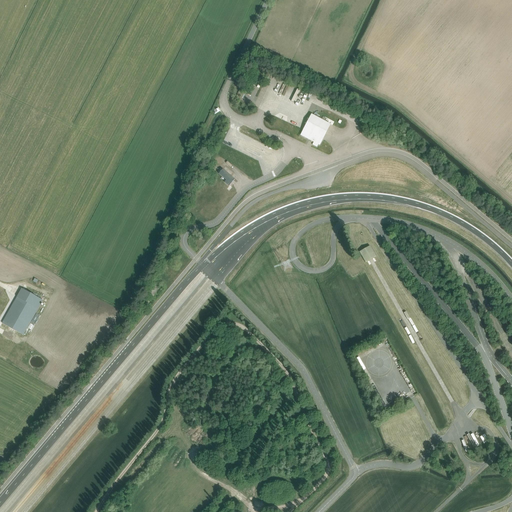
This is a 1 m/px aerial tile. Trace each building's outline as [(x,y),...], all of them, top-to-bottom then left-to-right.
[(325,121),(316,117),(311,114),(303,130),(305,130),(302,136),(305,137),(310,140),(314,142),(313,143),(312,145),(317,147),(318,144),(321,139),(323,140),(331,124),(325,121)] [(224,182),(229,186),(235,180),(223,169),(222,170),(221,169),(218,172),(219,173),(219,174),(226,180),(224,182)] [(376,256),(370,246),(359,252),(365,262),(376,256)] [(43,377),(78,303),(79,303),(82,297),(57,286),(20,366),(43,377)] [(0,310),(8,293),(0,288),(0,310)] [(43,300),(22,288),(2,323),(23,335),(43,300)]
